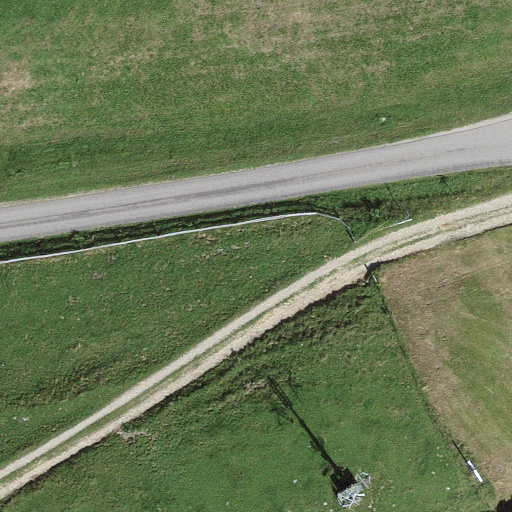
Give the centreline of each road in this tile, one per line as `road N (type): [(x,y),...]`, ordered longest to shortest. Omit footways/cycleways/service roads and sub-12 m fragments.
road 1 (track): [(0,483),(343,267),(511,206)]
road 2 (unclassified): [(511,145),(0,222)]
